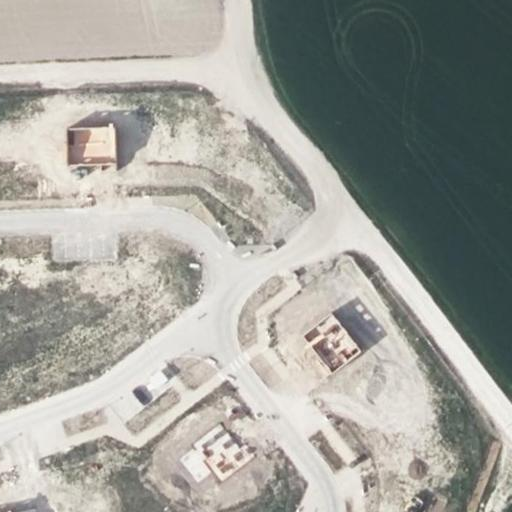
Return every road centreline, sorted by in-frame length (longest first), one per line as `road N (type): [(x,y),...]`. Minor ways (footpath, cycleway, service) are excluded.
road 1 (unknown): [(44,72),(139,439)]
road 2 (residential): [(241,287),(208,240),(171,219),(0,222)]
road 3 (unclassified): [(349,210),(511,425)]
road 4 (track): [(234,88),(175,68),(0,73)]
road 5 (residential): [(0,429),(112,389),(203,321)]
road 6 (residential): [(327,511),(320,476),(203,321)]
road 7 (unclassified): [(234,88),(296,141),(349,210)]
road 8 (residential): [(241,287),(349,210)]
